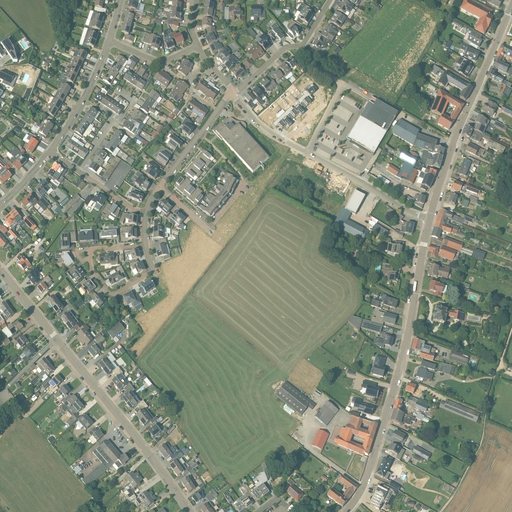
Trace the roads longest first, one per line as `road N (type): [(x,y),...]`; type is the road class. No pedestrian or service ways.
road 1 (secondary): [(347,511),(390,401),(429,218)]
road 2 (residential): [(429,218),(262,129),(232,92)]
road 3 (secondary): [(429,218),(511,5)]
road 4 (secondary): [(189,511),(55,338)]
road 5 (residential): [(145,246),(91,247),(90,270),(110,293),(154,270)]
road 6 (residential): [(232,92),(285,47),(301,45),(329,0)]
road 7 (residential): [(50,150),(109,41)]
